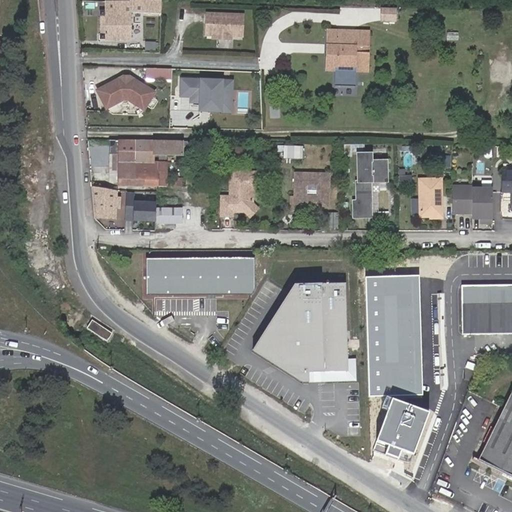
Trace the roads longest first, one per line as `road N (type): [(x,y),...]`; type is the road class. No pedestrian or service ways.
road 1 (residential): [(79,234),(90,284),(112,311),(414,507)]
road 2 (residential): [(79,234),(511,237)]
road 3 (residential): [(414,507),(455,396),(451,284),(460,275),(511,274)]
road 4 (motorway): [(326,511),(101,382)]
road 5 (residential): [(65,0),(79,234)]
